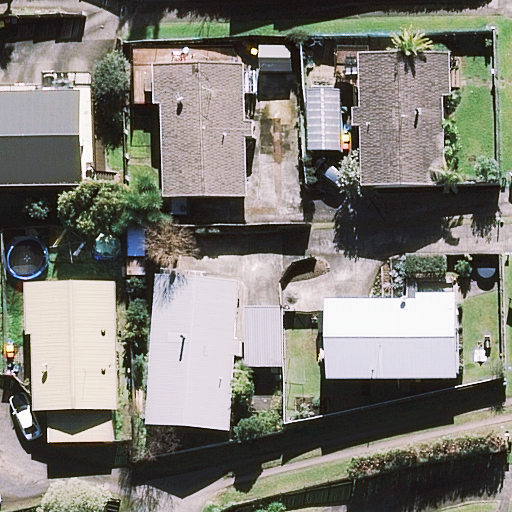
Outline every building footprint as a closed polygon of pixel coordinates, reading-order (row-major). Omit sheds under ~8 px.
[(248,40),(206,40),(207,70),(168,71),(170,199),(251,198),(248,40)] [(447,183),(448,53),(368,52),(367,183),(447,183)] [(351,89),(307,91),(310,150),(354,148),(351,89)] [(0,192),(88,192),(87,100),(0,100),(0,192)] [(235,369),(239,308),(240,282),(160,279),(154,428),(233,431),(235,369)] [(123,413),(116,285),(34,289),(42,450),(115,446),(114,413),(123,413)] [(462,374),(459,294),(333,297),(335,378),(462,374)] [(239,308),(235,369),(283,371),(285,310),(239,308)]
